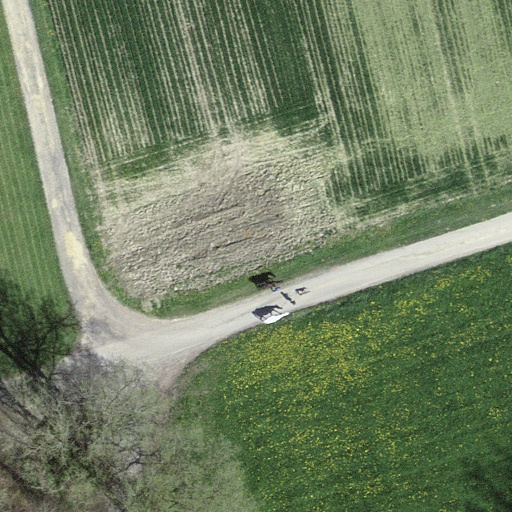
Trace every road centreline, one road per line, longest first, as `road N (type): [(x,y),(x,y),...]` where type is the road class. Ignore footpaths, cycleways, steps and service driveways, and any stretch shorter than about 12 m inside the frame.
road 1 (track): [(511,230),(0,398)]
road 2 (track): [(14,0),(71,247),(109,362),(120,463),(107,511)]
